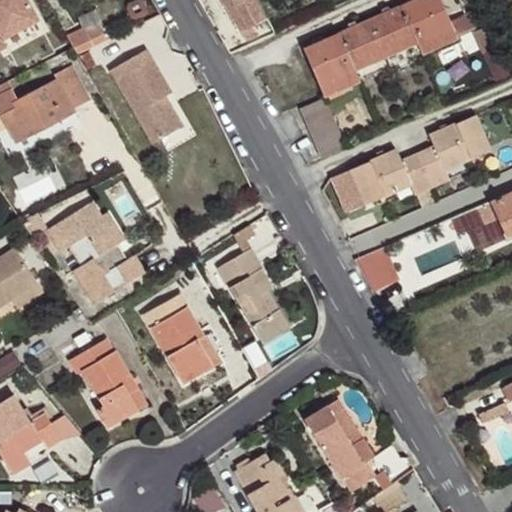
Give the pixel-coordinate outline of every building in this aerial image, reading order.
[(0,0),(0,48),(8,44),(4,36),(38,17),(28,0),(0,0)] [(224,18),(214,0),(203,7),(214,24),(224,18)] [(260,0),(219,0),(234,30),(267,15),(260,0)] [(449,21),(440,0),(416,0),(401,7),(417,42),(452,27),(449,21)] [(417,42),(401,7),(370,20),(385,56),(417,42)] [(97,11),(65,26),(78,53),(110,37),(97,11)] [(471,31),(464,14),(449,21),(452,27),(457,38),(471,31)] [(385,56),(370,20),(339,33),(355,70),(385,56)] [(457,38),(452,27),(417,42),(421,53),(457,38)] [(355,70),(339,33),(304,49),(319,85),(355,70)] [(165,105),(161,99),(165,96),(172,93),(147,49),(110,70),(152,144),(183,126),(169,102),(165,105)] [(0,112),(16,144),(75,113),(73,109),(89,101),(71,66),(54,75),(56,79),(27,94),(31,103),(21,108),(18,99),(11,87),(0,93),(0,112)] [(355,70),(319,85),(324,96),(359,81),(357,75),(355,70)] [(0,93),(11,87),(10,85),(8,81),(0,85),(0,93)] [(31,103),(27,94),(18,99),(21,108),(31,103)] [(169,102),(165,96),(161,99),(165,105),(169,102)] [(300,108),(321,157),(345,147),(325,98),(300,108)] [(491,149),(477,114),(429,136),(434,147),(418,154),(423,167),(432,186),(449,179),(447,175),(445,169),(491,149)] [(423,167),(418,154),(401,162),(401,161),(396,150),(351,169),(365,204),(410,184),(411,186),(414,194),(432,186),(423,167)] [(46,222),(97,198),(93,188),(41,213),(46,222)] [(511,192),(490,202),(498,221),(511,214),(511,192)] [(124,240),(106,212),(100,216),(91,202),(60,221),(74,244),(68,247),(80,266),(74,270),(95,303),(145,273),(134,255),(127,260),(124,261),(115,246),(118,244),(124,240)] [(47,230),(37,213),(22,221),(33,239),(48,231),(47,230)] [(511,214),(498,221),(507,239),(511,236),(511,214)] [(74,244),(60,221),(47,230),(48,231),(61,251),(68,247),(74,244)] [(255,235),(249,224),(233,234),(243,253),(251,249),(246,242),(255,235)] [(127,260),(118,244),(115,246),(124,261),(127,260)] [(400,278),(382,247),(354,259),(374,294),(400,278)] [(0,307),(11,300),(38,283),(16,248),(0,257),(0,307)] [(261,295),(268,289),(272,287),(259,264),(253,253),(251,249),(243,253),(219,268),(252,324),(263,344),(290,328),(279,309),(271,313),(261,295)] [(263,262),(257,250),(253,253),(259,264),(263,262)] [(17,308),(43,291),(38,283),(11,300),(17,308)] [(279,309),(268,289),(261,295),(271,313),(279,309)] [(207,357),(196,338),(203,334),(180,294),(142,315),(149,328),(151,327),(183,385),(205,373),(198,362),(207,357)] [(90,322),(80,307),(69,315),(78,329),(90,322)] [(221,362),(205,334),(203,334),(196,338),(207,357),(198,362),(205,373),(213,368),(213,367),(221,362)] [(123,384),(132,379),(133,378),(116,350),(114,351),(106,339),(70,360),(78,374),(83,371),(103,406),(97,409),(108,428),(138,410),(123,384)] [(0,377),(21,364),(13,351),(0,358),(0,377)] [(146,405),(132,379),(123,384),(138,410),(146,405)] [(61,439),(51,423),(45,413),(30,422),(14,395),(0,403),(0,453),(10,471),(29,459),(24,452),(42,441),(46,449),(61,439)] [(350,444),(345,436),(357,429),(338,399),(304,420),(340,478),(341,478),(350,491),(376,474),(367,460),(361,464),(350,444)] [(511,418),(505,404),(484,413),(490,427),(511,418)] [(80,434),(64,415),(51,423),(61,439),(80,434)] [(362,438),(357,429),(345,436),(350,444),(362,438)] [(374,456),(362,438),(350,444),(361,464),(367,460),(374,456)] [(257,511),(304,511),(289,487),(286,489),(282,482),(287,480),(275,458),(270,461),(265,453),(235,470),(257,511)] [(13,475),(32,464),(29,459),(10,471),(13,475)] [(396,511),(394,509),(396,508),(408,501),(397,480),(373,498),(380,511),(396,511)] [(204,511),(210,511),(223,502),(212,487),(195,500),(204,511)]
